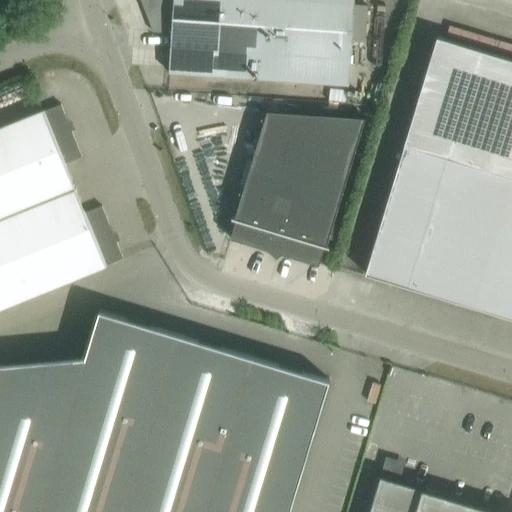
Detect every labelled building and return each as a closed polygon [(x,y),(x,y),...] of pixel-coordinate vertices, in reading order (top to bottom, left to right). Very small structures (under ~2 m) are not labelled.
[(171,33),(168,72),(349,84),(352,41),(364,42),(367,7),(354,6),(354,0),(144,0),(144,5),(146,5),(146,14),(153,32),(171,33)] [(370,254),(365,273),(511,317),(511,59),(437,36),(404,145),(370,254)] [(0,127),(0,217),(75,187),(65,162),(82,156),(61,104),(44,111),(43,109),(0,127)] [(281,253),(319,264),(324,245),(326,245),(365,117),(266,110),(234,218),(236,219),(230,237),(262,247),(265,248),(268,249),(271,251),(274,254),(275,255),(276,257),(281,253)] [(75,187),(0,217),(0,308),(106,265),(106,264),(123,257),(102,205),(85,212),(75,187)] [(0,379),(0,511),(288,511),(329,379),(99,309),(71,401),(0,379)] [(505,511),(379,475),(368,511),(505,511)]
